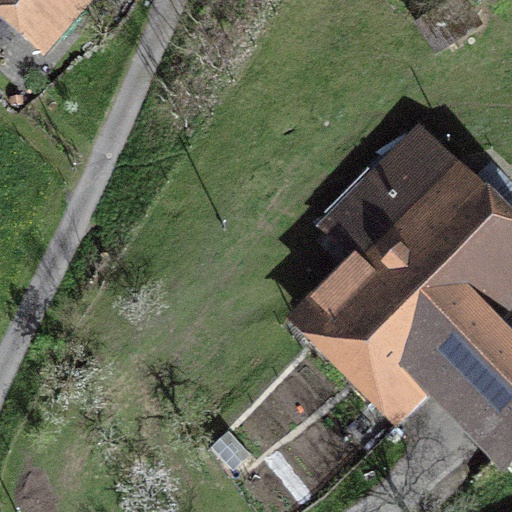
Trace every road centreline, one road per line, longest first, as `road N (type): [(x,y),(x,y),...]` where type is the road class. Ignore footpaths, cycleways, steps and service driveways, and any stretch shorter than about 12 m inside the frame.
road 1 (residential): [(169,0),(0,376)]
road 2 (residential): [(372,511),(511,408)]
